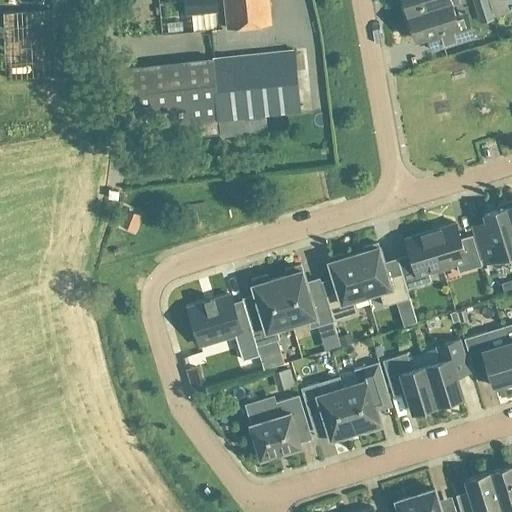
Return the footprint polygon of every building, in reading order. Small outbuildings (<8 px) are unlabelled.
[(85,4),(86,0),(52,0),(53,8),(53,15),(86,13),(85,4)] [(185,0),(187,14),(219,11),(217,0),(185,0)] [(224,0),(228,27),(271,23),(269,0),(224,0)] [(402,3),(401,3),(404,16),(452,1),(451,0),(404,0),(405,3),(402,4),(402,3)] [(486,0),(491,9),(505,1),(504,0),(486,0)] [(452,1),(404,16),(408,27),(409,26),(409,25),(412,24),(416,38),(439,31),(443,45),(464,38),(461,29),(456,16),(452,1)] [(176,2),(156,2),(156,31),(175,31),(176,2)] [(52,9),(27,10),(28,29),(53,28),(52,9)] [(84,39),(4,42),(6,77),(6,82),(86,79),(84,39)] [(120,67),(123,90),(127,129),(300,111),(294,49),(120,67)] [(511,253),(511,220),(506,202),(499,204),(496,210),(485,213),(487,221),(474,225),(485,261),(511,253)] [(126,209),(121,225),(137,230),(142,215),(126,209)] [(431,230),(442,267),(457,262),(459,272),(482,264),(473,234),(461,238),(456,222),(431,230)] [(442,267),(431,230),(406,237),(411,253),(398,257),(402,270),(407,288),(431,280),(428,271),(442,267)] [(364,250),(355,253),(367,293),(380,289),(384,305),(410,297),(407,288),(402,270),(388,274),(384,260),(378,242),(363,246),(364,250)] [(325,293),(334,320),(359,312),(355,297),(367,293),(355,253),(349,255),(348,251),(329,257),(339,289),(325,293)] [(334,320),(325,293),(312,297),(301,263),(285,268),(286,273),(278,275),(292,322),(307,317),(311,327),(334,320)] [(292,322),(278,275),(270,278),(268,273),(252,278),(261,310),(248,314),(260,354),(264,368),(278,364),(271,341),(280,338),(276,327),(292,322)] [(260,354),(248,314),(244,303),(234,306),(231,293),(189,306),(200,344),(236,333),(243,359),(260,354)] [(466,308),(458,311),(461,321),(469,319),(466,308)] [(511,381),(511,358),(506,337),(505,337),(507,343),(492,347),(487,331),(464,338),(474,369),(487,365),(494,387),(511,381)] [(352,332),(339,336),(342,345),(354,341),(352,332)] [(440,360),(426,364),(438,403),(463,396),(455,368),(468,364),(460,338),(436,346),(440,360)] [(381,344),(375,346),(378,355),(384,353),(381,344)] [(438,403),(426,364),(412,368),(407,352),(383,359),(392,387),(405,383),(413,411),(438,403)] [(344,390),(356,428),(364,426),(366,431),(382,426),(372,394),(388,389),(379,361),(354,368),(359,386),(344,390)] [(201,385),(196,366),(187,369),(193,387),(201,385)] [(291,366),(273,371),(278,389),(296,383),(291,366)] [(356,428),(344,390),(327,396),(324,384),(319,381),(301,387),(312,421),(325,417),(333,441),(350,436),(348,431),(356,428)] [(280,414),(250,423),(261,458),(276,453),(277,455),(287,452),(287,450),(302,446),(296,426),(308,422),(299,394),(276,401),(280,414)] [(511,464),(490,471),(502,510),(511,507),(511,464)] [(496,511),(502,510),(490,471),(465,479),(473,504),(460,508),(461,511),(496,511)] [(456,511),(454,505),(441,509),(435,488),(396,500),(400,511),(456,511)]
